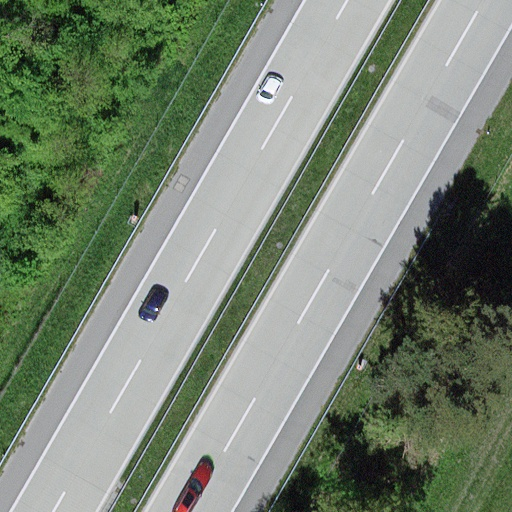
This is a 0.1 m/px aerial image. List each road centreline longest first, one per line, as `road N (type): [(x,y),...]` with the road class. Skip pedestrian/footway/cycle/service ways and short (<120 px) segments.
road 1 (motorway): [(195,511),(488,0)]
road 2 (motorway): [(348,0),(56,511)]
